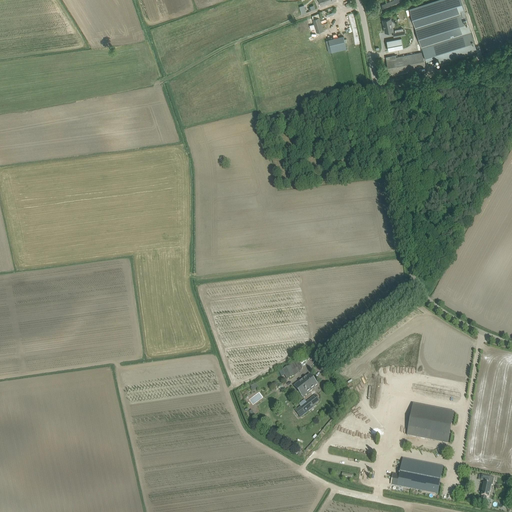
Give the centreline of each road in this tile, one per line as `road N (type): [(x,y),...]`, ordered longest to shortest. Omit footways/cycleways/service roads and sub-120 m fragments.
road 1 (unclassified): [(511,343),(452,318),(416,284),(358,0)]
road 2 (track): [(511,52),(377,93)]
